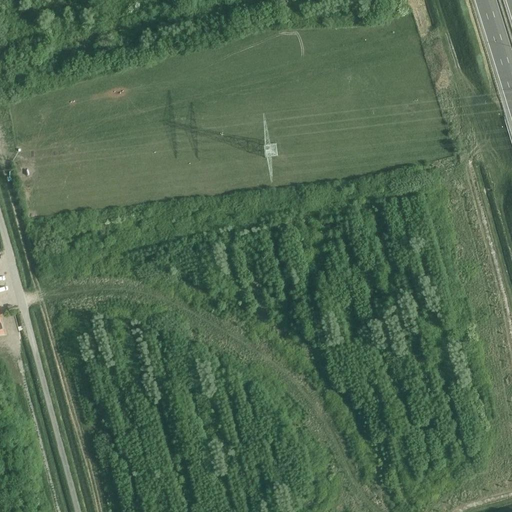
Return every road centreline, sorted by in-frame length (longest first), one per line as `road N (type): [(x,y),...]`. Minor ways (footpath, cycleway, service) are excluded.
road 1 (unclassified): [(77,511),(0,226)]
road 2 (track): [(420,37),(444,36),(511,258)]
